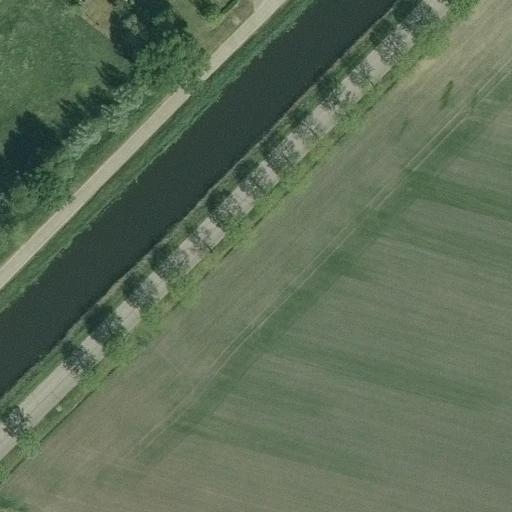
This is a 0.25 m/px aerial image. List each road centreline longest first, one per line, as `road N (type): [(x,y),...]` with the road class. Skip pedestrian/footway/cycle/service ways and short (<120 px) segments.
road 1 (unclassified): [(0,441),(434,0)]
road 2 (unclassified): [(0,278),(277,0)]
